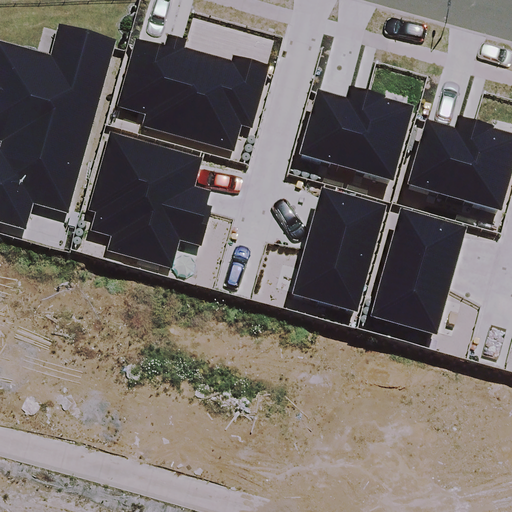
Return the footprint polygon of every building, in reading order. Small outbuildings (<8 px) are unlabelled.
[(62,221),(110,49),(54,34),(45,67),(0,54),(0,232),(21,238),(28,212),(62,221)] [(141,120),(138,133),(235,152),(241,124),(253,126),(264,71),(233,65),(232,70),(180,59),(182,48),(165,45),(163,56),(128,49),(115,115),(141,120)] [(340,114),(312,106),(296,165),(389,191),(407,125),(342,107),(340,114)] [(446,146),(418,138),(401,197),(494,223),(511,158),(511,153),(449,136),(446,146)] [(202,162),(106,142),(85,218),(93,220),(83,254),(167,278),(176,245),(197,251),(212,197),(191,191),(202,162)] [(379,214),(319,197),(285,316),(346,333),(379,214)] [(457,239),(392,221),(360,339),(424,357),(457,239)]
